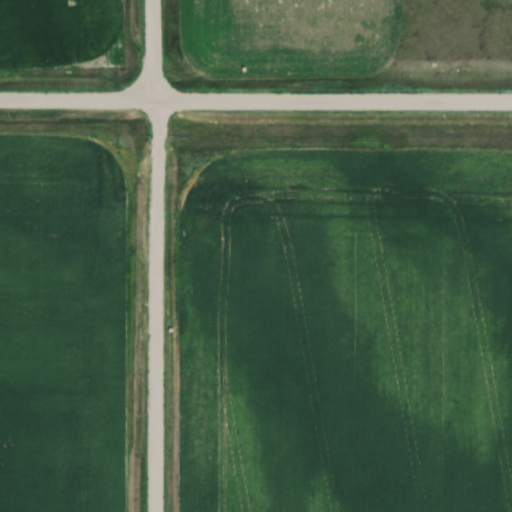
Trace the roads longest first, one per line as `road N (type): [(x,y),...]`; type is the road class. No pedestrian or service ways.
road 1 (residential): [(0,100),(511,101)]
road 2 (residential): [(154,511),(156,99)]
